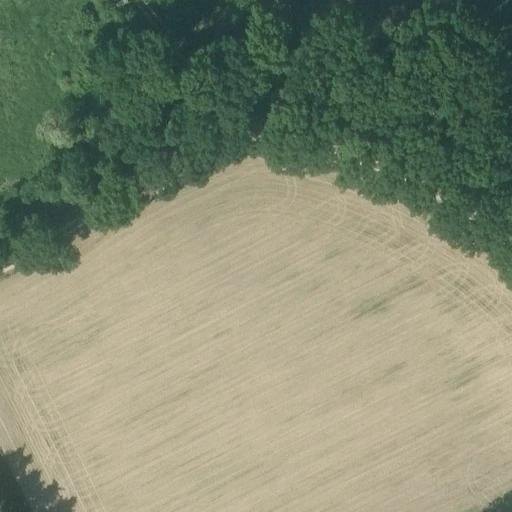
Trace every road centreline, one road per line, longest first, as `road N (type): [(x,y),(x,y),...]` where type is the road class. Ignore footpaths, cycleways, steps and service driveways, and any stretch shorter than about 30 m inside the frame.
road 1 (track): [(251,137),(352,158),(446,203),(511,254)]
road 2 (track): [(0,275),(177,156),(251,137)]
road 3 (track): [(251,137),(135,0)]
